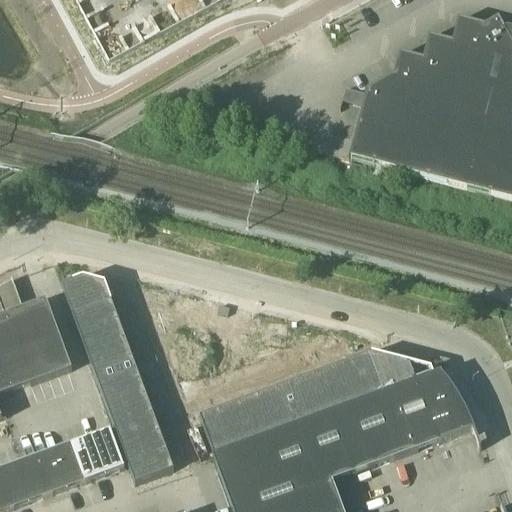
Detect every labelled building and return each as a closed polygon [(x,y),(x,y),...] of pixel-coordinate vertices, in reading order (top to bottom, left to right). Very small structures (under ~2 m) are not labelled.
[(354,142),(350,161),(511,203),(511,34),(507,37),(498,21),(484,29),(458,22),(452,46),(429,40),(423,63),(399,57),(394,77),(367,93),(354,142)] [(362,109),(365,97),(346,92),(342,104),(362,109)] [(0,422),(2,422),(0,415),(0,399),(72,373),(47,303),(23,312),(12,282),(11,283),(12,285),(0,290),(0,422)] [(84,282),(62,290),(73,319),(111,305),(104,287),(84,282)] [(111,305),(73,319),(80,337),(118,324),(111,305)] [(219,309),(218,316),(227,319),(229,311),(219,309)] [(118,324),(80,337),(87,356),(125,342),(118,324)] [(125,342),(87,356),(94,375),(132,361),(125,342)] [(373,357),(351,366),(364,403),(383,396),(415,384),(409,367),(373,357)] [(132,361),(94,375),(101,394),(138,380),(132,361)] [(351,366),(332,372),(346,410),(364,403),(351,366)] [(332,372),(313,379),(327,417),(346,410),(332,372)] [(441,375),(213,460),(231,511),(342,511),(332,485),(474,433),(472,427),(466,413),(458,399),(448,386),(442,378),(441,375)] [(313,379),(294,386),(308,424),(327,417),(313,379)] [(138,380),(101,394),(108,412),(145,399),(138,380)] [(294,386),(276,393),(289,431),(308,424),(294,386)] [(276,393),(257,400),(271,438),(289,431),(276,393)] [(145,399),(108,412),(115,431),(152,417),(145,399)] [(257,400),(238,407),(252,445),(271,438),(257,400)] [(238,407),(219,414),(233,451),(252,445),(238,407)] [(219,414),(200,421),(214,458),(233,451),(219,414)] [(152,417),(115,431),(122,450),(159,436),(152,417)] [(111,433),(72,448),(86,486),(125,472),(111,433)] [(159,436),(122,450),(129,469),(166,455),(159,436)] [(72,448),(34,462),(48,500),(86,486),(72,448)] [(166,455),(129,469),(136,488),(173,474),(166,455)] [(34,462),(0,473),(0,488),(8,511),(14,511),(48,500),(34,462)] [(8,511),(0,488),(0,511),(8,511)]
